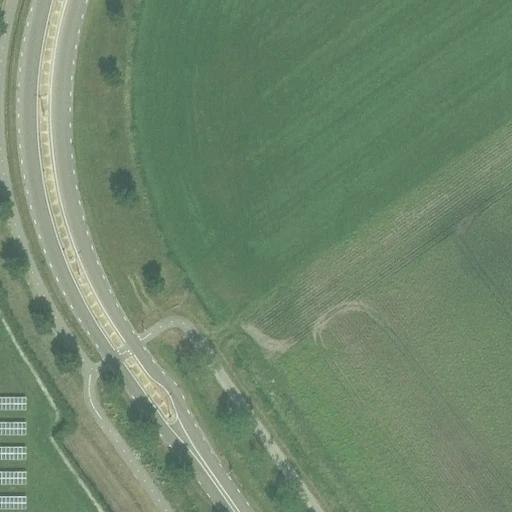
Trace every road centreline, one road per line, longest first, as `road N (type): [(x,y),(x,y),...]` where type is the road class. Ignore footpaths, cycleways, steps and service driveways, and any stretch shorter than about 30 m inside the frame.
road 1 (secondary): [(43,0),(28,144),(51,247),(86,320),(147,408),(225,497)]
road 2 (secondary): [(225,497),(178,398),(112,309),(75,222),(58,112),(76,0)]
